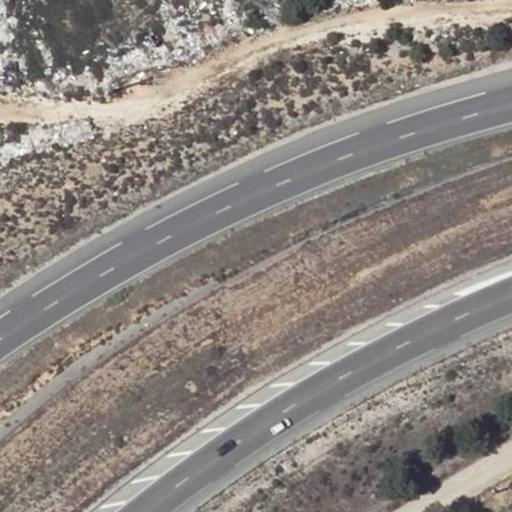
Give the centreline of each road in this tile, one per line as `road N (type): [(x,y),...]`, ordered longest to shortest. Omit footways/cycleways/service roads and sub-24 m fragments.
road 1 (trunk): [(511,102),(295,175),(106,267),(0,337)]
road 2 (track): [(0,103),(157,91),(362,11),(489,0)]
road 3 (trunk): [(153,511),(363,368),(511,295)]
